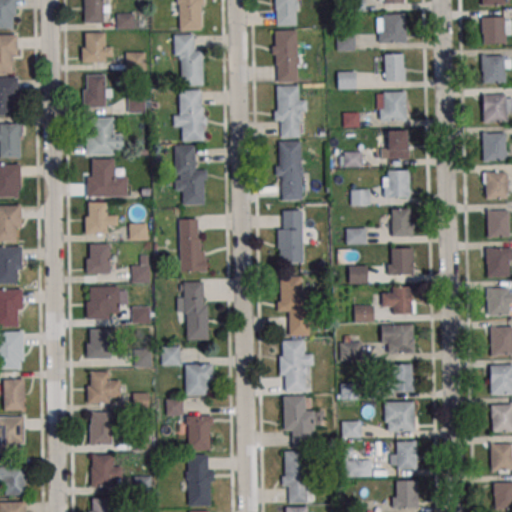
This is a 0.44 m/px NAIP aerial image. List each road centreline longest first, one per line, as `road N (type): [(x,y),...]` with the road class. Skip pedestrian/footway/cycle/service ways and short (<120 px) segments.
road 1 (residential): [(452,511),(440,0)]
road 2 (residential): [(247,511),(236,0)]
road 3 (residential): [(57,511),(49,0)]
